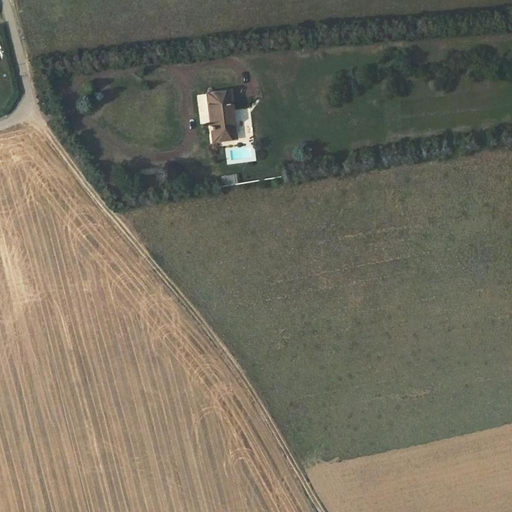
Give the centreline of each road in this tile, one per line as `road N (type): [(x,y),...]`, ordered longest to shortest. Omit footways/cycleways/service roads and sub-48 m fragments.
road 1 (track): [(21,114),(37,122),(201,323),(319,511)]
road 2 (unclassified): [(3,0),(27,102),(0,126)]
